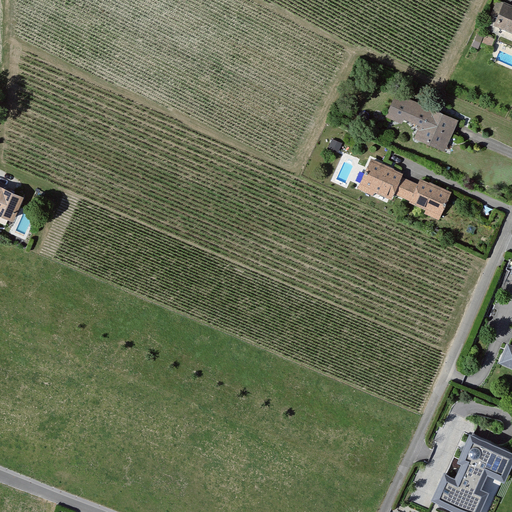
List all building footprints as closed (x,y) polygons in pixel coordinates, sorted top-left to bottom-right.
[(511,3),(505,1),(495,25),(511,32),(511,3)] [(459,120),(396,93),(386,117),(403,124),(405,118),(420,125),(415,138),(446,151),(459,120)] [(343,143),(332,139),(328,149),(339,153),(343,143)] [(405,173),(371,157),(356,188),(373,196),(375,191),(393,200),(405,173)] [(453,191),(421,177),(410,202),(427,209),(425,213),(440,220),(453,191)] [(25,196),(0,184),(0,214),(14,220),(25,196)] [(511,343),(508,342),(500,361),(511,366),(511,343)] [(509,440),(488,431),(486,437),(463,428),(455,446),(475,454),(469,469),(493,479),(509,440)]
